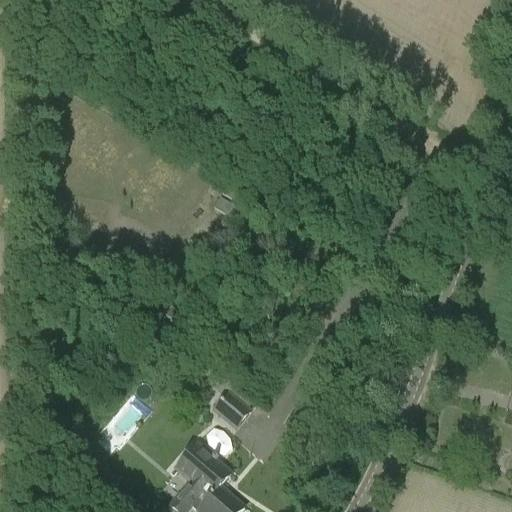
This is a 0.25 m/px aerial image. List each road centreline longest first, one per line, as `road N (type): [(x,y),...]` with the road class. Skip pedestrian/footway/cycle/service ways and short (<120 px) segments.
road 1 (unclassified): [(356,511),(511,109)]
road 2 (track): [(488,173),(196,0)]
